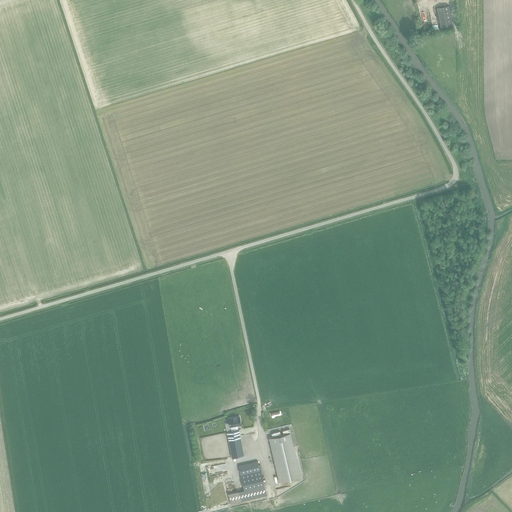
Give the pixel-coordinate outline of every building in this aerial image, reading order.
[(441,28),(453,25),(449,6),(437,8),(441,28)] [(241,424),(241,421),(240,416),(229,418),(230,426),(231,426),(232,431),(227,431),(232,457),(244,455),(239,429),(238,429),(237,425),(241,424)] [(290,433),(269,438),(279,482),(300,477),(290,433)] [(241,475),(244,490),(228,494),(231,504),(267,496),(260,464),(259,465),(258,461),(238,465),(241,475)] [(225,466),(212,470),(214,477),(223,475),(222,472),(226,471),(225,466)] [(201,477),(203,492),(209,491),(208,486),(206,476),(201,477)]
